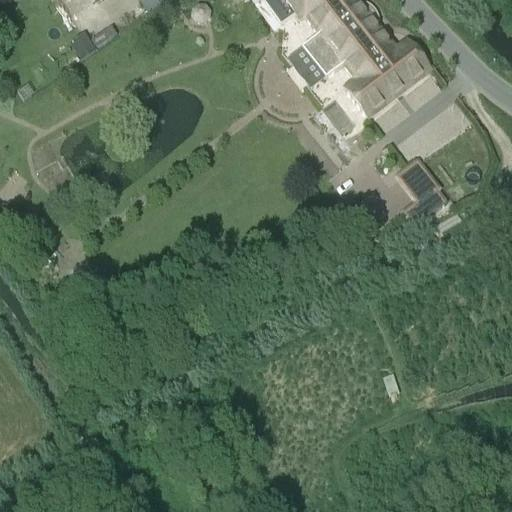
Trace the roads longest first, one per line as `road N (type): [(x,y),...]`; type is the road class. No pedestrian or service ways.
road 1 (track): [(462,87),(506,155),(500,193),(482,217)]
road 2 (tertiary): [(511,103),(476,76),(409,0)]
